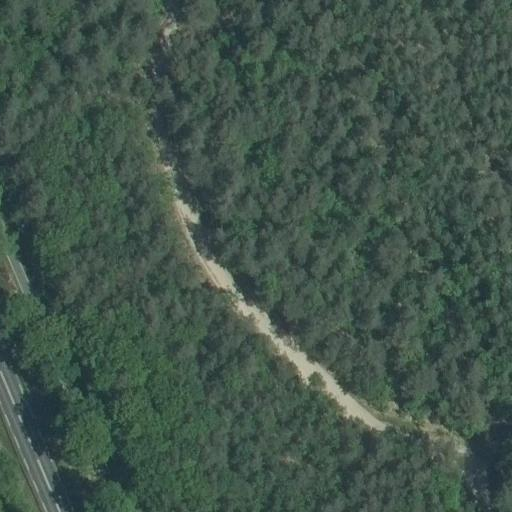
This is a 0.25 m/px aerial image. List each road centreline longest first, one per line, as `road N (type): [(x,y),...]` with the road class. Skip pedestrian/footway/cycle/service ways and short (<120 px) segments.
road 1 (unknown): [(170,0),(162,135),(180,211),(235,294),(383,426),(478,454),(488,511)]
road 2 (secondary): [(60,511),(0,370)]
road 3 (track): [(164,57),(285,0)]
